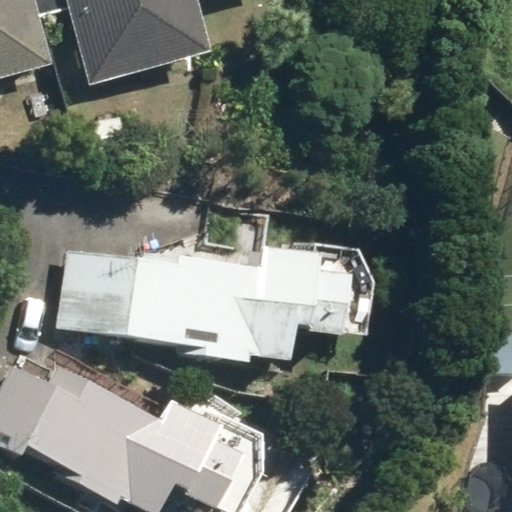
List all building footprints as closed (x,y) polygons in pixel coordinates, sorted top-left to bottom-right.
[(0,0),(0,74),(57,58),(39,0),(0,0)] [(69,0),(76,22),(92,84),(215,51),(201,0),(69,0)] [(248,245),(247,263),(64,249),(58,329),(199,340),(198,352),(295,359),(297,327),(351,332),(355,272),(327,270),(328,252),(248,245)] [(293,511),(318,460),(172,392),(166,405),(7,330),(0,345),(0,447),(21,457),(27,444),(77,468),(70,484),(119,507),(123,499),(151,511),(162,511),(175,485),(233,511),(293,511)] [(511,333),(477,332),(476,372),(511,372),(511,333)]
